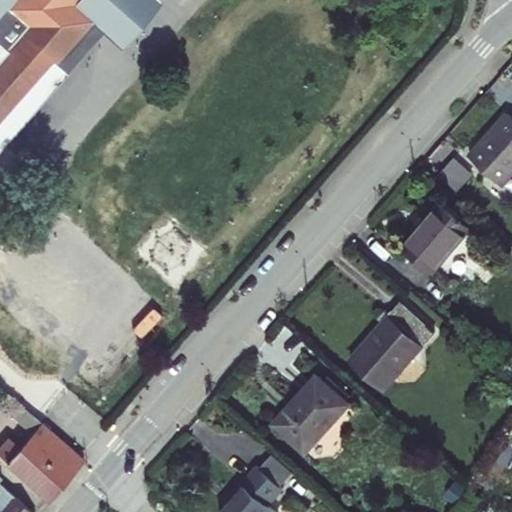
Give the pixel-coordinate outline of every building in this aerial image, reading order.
[(0,0),(0,3),(15,19),(0,35),(0,101),(36,61),(45,70),(83,28),(56,1),(56,0),(0,0)] [(56,0),(56,1),(83,28),(109,0),(56,0)] [(0,3),(0,35),(15,19),(0,3)] [(453,157),(483,184),(511,153),(511,106),(500,120),(492,113),(453,157)] [(388,245),(415,271),(453,230),(425,205),(388,245)] [(342,350),(377,381),(428,325),(392,293),(342,350)] [(260,434),(289,461),(335,411),(300,379),(277,404),(282,410),(260,434)] [(0,473),(37,506),(70,464),(32,432),(0,404),(0,430),(9,438),(0,448),(0,473)] [(258,488),(272,471),(249,451),(235,468),(258,488)] [(196,511),(247,511),(242,507),(258,488),(235,468),(232,464),(200,500),(204,504),(196,511)] [(0,511),(12,511),(0,501),(0,511)]
